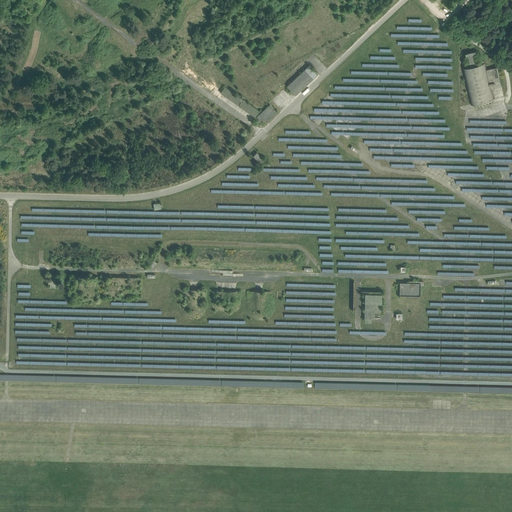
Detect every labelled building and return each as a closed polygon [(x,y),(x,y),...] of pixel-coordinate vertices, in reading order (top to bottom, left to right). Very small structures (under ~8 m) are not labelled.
[(439,0),(448,8),(456,0),(439,0)] [(482,63),(477,64),(475,59),(474,54),(476,54),(475,51),(466,53),(467,56),(469,56),(470,60),(470,66),(466,67),(465,65),(462,65),(463,68),(462,68),(471,104),(493,99),(491,89),(501,86),(497,67),(487,69),(485,63),(484,60),(481,61),(482,63)] [(309,65),(287,86),(295,95),(317,74),(309,65)] [(259,111),(225,87),(220,93),(255,117),(259,111)] [(277,112),(270,104),(256,117),(257,118),(260,122),(264,119),(267,122),(277,112)] [(264,160),(257,152),(253,156),(261,164),(264,160)] [(58,274),(50,274),(50,280),(48,280),(48,283),(50,283),(50,286),(57,287),(58,274)] [(99,276),(72,275),(70,296),(76,302),(85,303),(94,301),(98,296),(99,276)] [(141,277),(101,276),(101,297),(120,299),(141,298),(141,277)] [(420,283),(400,282),(400,295),(420,296),(420,285),(423,285),(423,282),(420,282),(420,283)] [(206,290),(182,289),(180,309),(183,315),(193,319),(202,317),(206,310),(206,290)] [(235,291),(218,291),(218,290),(214,290),(212,306),(216,310),(239,311),(239,291),(235,291)] [(261,291),(247,291),(247,313),(259,321),(271,315),(271,291),(261,291)] [(381,302),(382,294),(365,294),(365,302),(381,302)] [(381,302),(365,302),(365,318),(365,322),(371,322),(371,318),(381,318),(381,302)]
